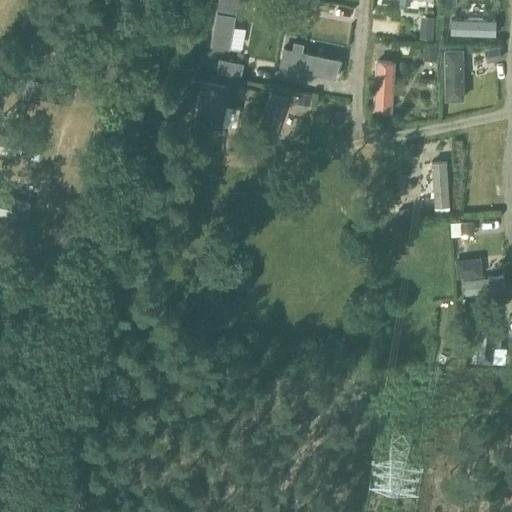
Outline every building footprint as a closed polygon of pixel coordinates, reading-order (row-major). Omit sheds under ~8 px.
[(217,0),(209,45),(227,49),(235,9),(243,10),(245,0),(242,0),(217,0)] [(351,6),(317,2),(315,15),(336,18),(335,23),(342,24),(343,19),(349,20),(351,6)] [(24,9),(20,26),(71,39),(75,22),(24,9)] [(297,12),(288,10),(286,18),(296,20),(297,12)] [(450,19),(450,34),(495,35),(495,20),(450,19)] [(432,29),(419,29),(418,38),(432,39),(432,29)] [(278,66),(337,78),(341,59),(301,51),(302,43),(292,41),(291,49),(282,47),(278,66)] [(439,47),(423,47),(423,58),(438,58),(439,47)] [(443,48),(443,102),(462,102),(462,48),(443,48)] [(501,49),(489,50),(490,62),(501,61),(501,49)] [(376,60),(373,110),(392,111),(395,61),(376,60)] [(10,74),(7,90),(58,102),(62,86),(10,74)] [(217,128),(225,84),(200,79),(191,123),(217,128)] [(246,99),(249,88),(239,85),(236,96),(246,99)] [(269,91),(253,138),(270,145),(287,97),(269,91)] [(310,92),(300,92),(299,104),(310,104),(310,92)] [(0,135),(0,152),(37,159),(40,143),(0,135)] [(447,161),(432,162),(434,207),(449,206),(447,161)] [(431,172),(422,173),(423,210),(433,209),(431,172)] [(0,197),(0,214),(25,219),(28,203),(0,197)] [(502,276),(463,280),(465,295),(504,291),(502,276)] [(480,315),(476,360),(492,362),(494,346),(494,335),(496,317),(480,315)]
